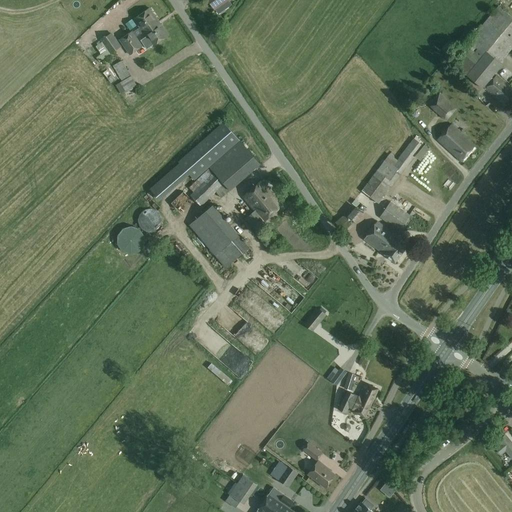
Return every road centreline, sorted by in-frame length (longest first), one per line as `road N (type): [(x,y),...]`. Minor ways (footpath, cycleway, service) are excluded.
road 1 (unclassified): [(384,304),(172,0)]
road 2 (unclassified): [(384,304),(511,126)]
road 3 (unclassified): [(420,511),(420,476),(490,408),(485,377),(447,348)]
road 4 (primary): [(335,511),(447,348)]
